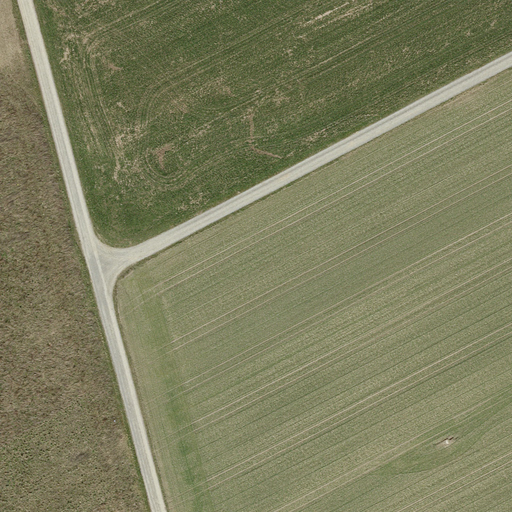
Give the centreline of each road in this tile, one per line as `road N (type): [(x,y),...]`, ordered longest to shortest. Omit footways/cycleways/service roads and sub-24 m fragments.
road 1 (track): [(25,0),(160,511)]
road 2 (track): [(511,59),(98,274)]
